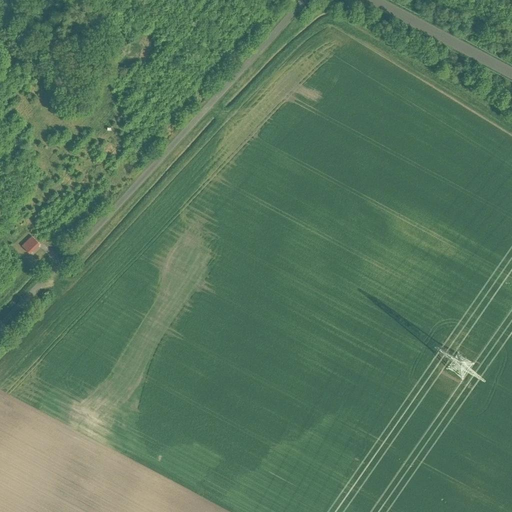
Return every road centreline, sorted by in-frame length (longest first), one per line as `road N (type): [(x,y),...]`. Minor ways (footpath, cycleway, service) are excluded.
road 1 (unclassified): [(305,0),(0,329)]
road 2 (unclassified): [(511,76),(364,0)]
